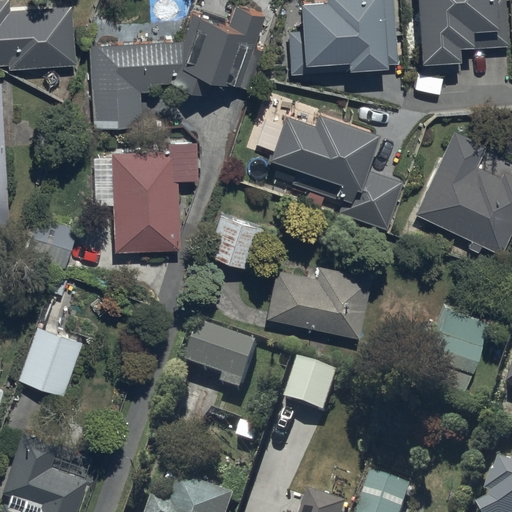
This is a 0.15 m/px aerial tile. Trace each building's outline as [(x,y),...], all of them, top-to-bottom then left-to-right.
[(304,31),(288,32),(291,76),(390,70),(390,65),(398,64),(394,0),(327,0),(328,4),(302,5),(304,31)] [(418,0),(423,66),(462,64),(462,50),(509,47),(506,0),(418,0)] [(0,68),(11,68),(11,74),(77,69),(73,11),(12,15),(11,3),(0,4),(0,68)] [(237,8),(229,29),(193,16),(183,43),(138,46),(90,49),(93,91),(95,131),(143,128),(141,94),(152,93),(151,87),(172,85),(207,99),(213,85),(232,92),(235,85),(251,93),(264,51),(255,48),(265,18),(237,8)] [(0,240),(12,240),(5,88),(0,88),(0,240)] [(274,112),(259,153),(272,157),(270,162),(285,167),(277,190),(304,200),(307,194),(339,205),(340,201),(353,206),(347,221),(387,236),(405,188),(368,175),(381,138),(319,115),(314,127),(274,112)] [(488,146),(454,130),(416,214),(473,240),(468,250),(479,254),(483,246),(503,255),(511,234),(511,175),(504,172),(502,178),(478,168),(488,146)] [(182,249),(179,183),(199,182),(197,143),(170,145),(171,150),(111,153),(117,253),(182,249)] [(76,224),(32,210),(19,250),(63,264),(76,224)] [(263,233),(221,218),(208,256),(249,271),(263,233)] [(321,268),(318,280),(279,272),(268,323),(359,343),(370,291),(372,279),(321,268)] [(487,321),(443,305),(419,375),(462,390),(487,321)] [(183,360),(221,374),(219,380),(239,387),(256,340),(198,319),(183,360)] [(65,399),(82,347),(38,333),(21,384),(65,399)] [(338,369),(297,356),(285,394),(326,407),(338,369)] [(80,511),(89,486),(51,473),(60,449),(25,437),(3,498),(42,511),(41,511),(6,511),(5,511),(4,511),(80,511)] [(490,469),(484,487),(489,489),(487,494),(474,499),(480,511),(511,511),(511,457),(499,453),(493,470),(490,469)] [(398,511),(409,480),(369,467),(354,511),(398,511)] [(225,511),(232,491),(175,471),(166,496),(150,491),(143,511),(225,511)] [(340,511),(345,499),(308,486),(299,511),(340,511)]
